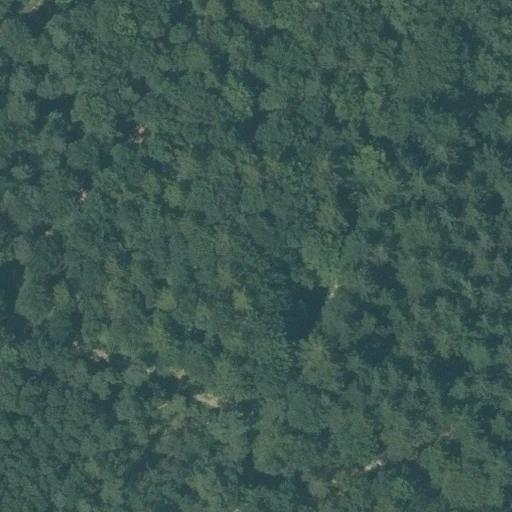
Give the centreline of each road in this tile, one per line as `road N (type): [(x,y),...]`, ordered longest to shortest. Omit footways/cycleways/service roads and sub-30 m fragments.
road 1 (track): [(270,462),(405,121),(465,0)]
road 2 (track): [(0,336),(270,462)]
road 3 (track): [(270,462),(409,511)]
